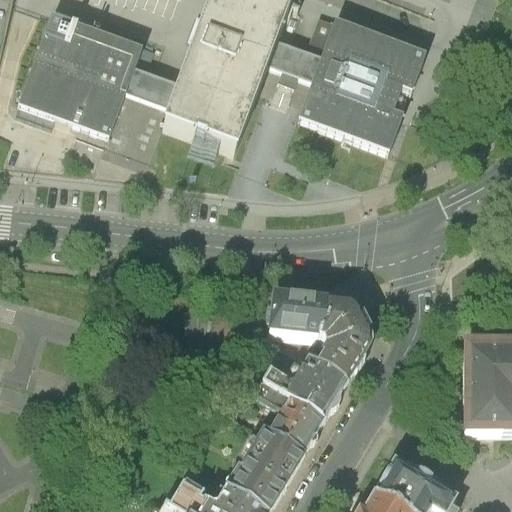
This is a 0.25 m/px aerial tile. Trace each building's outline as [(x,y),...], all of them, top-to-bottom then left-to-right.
[(50,22),(16,112),(108,146),(124,103),(167,119),(161,137),(191,149),(217,158),(224,161),(233,164),(266,75),(288,83),(311,92),(298,123),(296,128),(386,162),(400,125),(390,122),(399,98),(408,102),(423,64),(333,31),(319,68),(276,52),(288,19),(237,0),(210,0),(177,90),(134,74),(141,56),(50,22)] [(18,277),(13,304),(85,315),(89,289),(18,277)] [(324,312),(269,305),(266,343),(318,349),(324,312)] [(347,316),(324,312),(318,349),(323,352),(324,357),(314,375),(344,392),(367,353),(365,346),(354,322),(347,316)] [(241,318),(210,315),(203,383),(234,386),(241,318)] [(473,439),(511,439),(511,348),(472,349),(473,439)] [(344,392),(314,375),(308,371),(286,407),(290,410),(322,428),(344,392)] [(300,465),(322,428),(290,410),(269,446),(300,465)] [(273,511),(301,465),(300,465),(269,446),(261,441),(226,499),(247,511),(273,511)] [(449,511),(453,507),(392,469),(372,501),(389,511),(449,511)] [(183,490),(170,511),(247,511),(226,499),(218,511),(207,511),(199,507),(202,501),(183,490)] [(389,511),(372,501),(365,511),(389,511)]
